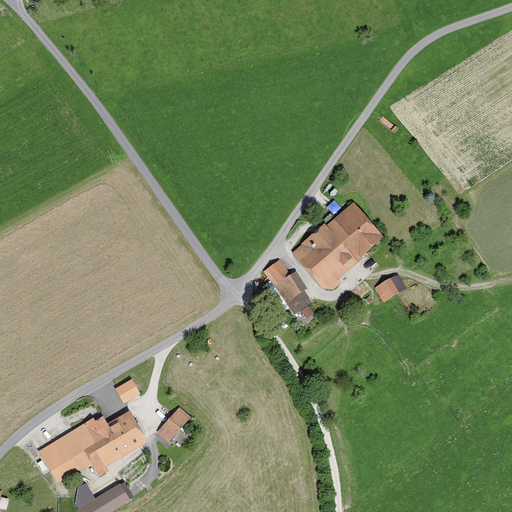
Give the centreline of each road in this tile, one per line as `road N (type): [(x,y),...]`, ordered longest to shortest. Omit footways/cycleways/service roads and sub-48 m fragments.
road 1 (unclassified): [(233,292),(388,73),(431,35),(511,7)]
road 2 (unclassified): [(7,0),(68,63),(233,292)]
road 3 (unclassified): [(0,441),(204,320),(233,292)]
road 4 (unclassified): [(233,292),(305,386),(325,440),(334,511)]
